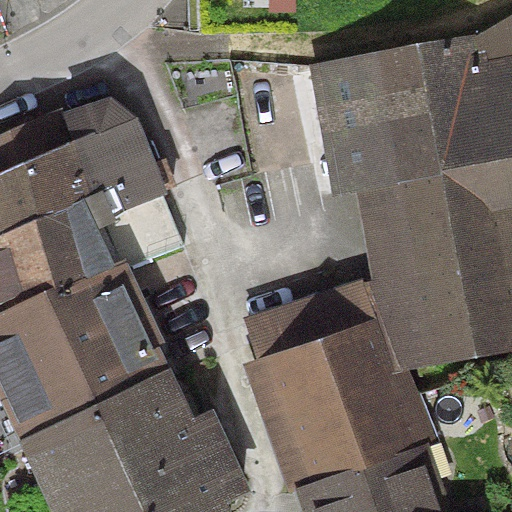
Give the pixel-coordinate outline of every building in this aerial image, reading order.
[(511,14),(475,36),(309,64),(333,197),(356,192),(372,282),(404,371),(411,369),(511,350),(511,14)] [(0,235),(85,199),(101,229),(118,221),(115,215),(167,194),(139,119),(111,96),(65,111),(63,107),(0,135),(0,235)] [(85,199),(0,235),(0,315),(56,289),(115,262),(101,229),(85,199)] [(165,341),(126,257),(115,262),(56,289),(0,315),(0,398),(19,440),(171,369),(159,344),(165,341)] [(363,280),(244,317),(258,359),(245,362),(290,491),(294,490),(430,442),(440,439),(411,369),(404,371),(372,282),(365,282),(363,280)] [(19,440),(52,511),(233,511),(229,504),(252,491),(215,409),(195,418),(171,369),(19,440)] [(453,511),(430,442),(294,490),(302,511),(453,511)]
